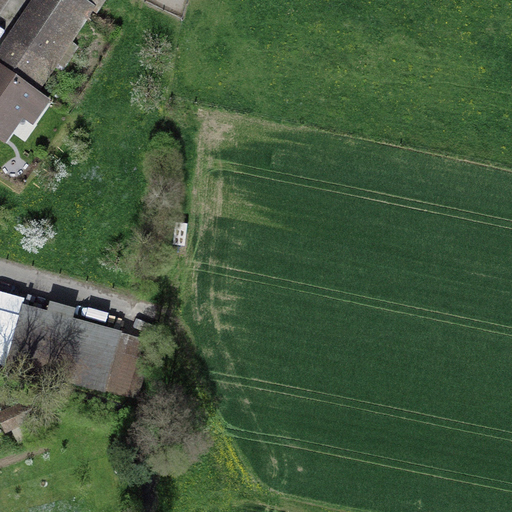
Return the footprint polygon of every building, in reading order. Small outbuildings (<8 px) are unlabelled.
[(33,0),(0,52),(0,71),(33,95),(91,0),(33,0)] [(33,95),(0,71),(0,134),(4,137),(33,95)] [(21,308),(18,319),(6,363),(123,394),(132,361),(113,356),(119,335),(21,308)] [(0,360),(6,363),(18,319),(0,314),(0,360)] [(30,419),(24,405),(0,416),(0,421),(4,431),(30,419)]
